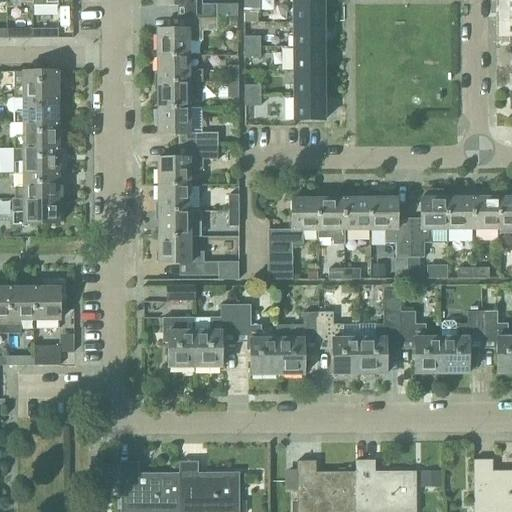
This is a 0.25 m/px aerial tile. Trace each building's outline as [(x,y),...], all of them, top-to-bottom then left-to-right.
[(183,19),(216,19),(216,6),(200,6),(200,0),(154,0),(154,8),(183,8),(183,19)] [(242,0),(242,9),(257,9),(256,0),(242,0)] [(290,0),(291,22),(321,22),(321,0),(290,0)] [(155,58),(188,58),(188,42),(201,42),(201,32),(216,32),(216,19),(183,19),(183,31),(155,31),(155,58)] [(291,47),(322,47),(321,22),(291,22),(291,47)] [(31,39),(31,30),(5,30),(6,39),(31,39)] [(31,30),(31,39),(56,39),(56,30),(31,30)] [(257,38),(242,38),(242,48),(257,48),(257,38)] [(291,71),(322,71),(322,47),(291,47),(291,71)] [(242,58),(257,58),(257,48),(242,48),(242,58)] [(200,71),(188,71),(188,58),(155,58),(155,83),(188,83),(188,82),(199,82),(200,71)] [(236,68),(225,68),(225,83),(237,83),(236,68)] [(291,96),(322,96),(322,71),(291,71),(291,96)] [(57,73),(20,73),(13,73),(13,99),(21,99),(57,99),(57,73)] [(188,83),(155,83),(155,109),(188,109),(188,83)] [(226,98),(237,98),(237,83),(225,83),(226,98)] [(257,86),(242,86),(243,96),(257,96),(257,86)] [(243,106),(257,106),(257,96),(243,96),(243,106)] [(322,96),(291,96),(292,121),(322,120),(322,96)] [(57,99),(21,99),(21,113),(13,113),(13,124),(21,124),(57,124),(57,99)] [(185,147),(216,147),(216,134),(200,135),(200,110),(201,110),(201,109),(188,109),(155,109),(155,134),(185,134),(185,147)] [(57,124),(21,124),(21,138),(13,138),(13,149),(21,149),(57,149),(57,124)] [(156,186),(189,186),(189,171),(202,171),(202,160),(216,160),(216,147),(185,147),(185,159),(155,159),(156,186)] [(57,149),(21,149),(21,163),(13,163),(14,173),(21,173),(57,173),(57,149)] [(14,199),(21,199),(57,199),(57,173),(21,173),(21,188),(14,188),(14,199)] [(156,211),(189,211),(189,186),(156,186),(156,211)] [(227,211),(237,211),(237,196),(227,196),(227,211)] [(511,198),(498,199),(498,231),(511,231),(511,198)] [(57,199),(21,199),(21,214),(14,214),(14,225),(57,225),(57,199)] [(369,231),(368,199),(342,200),(343,231),(369,231)] [(407,260),(407,257),(407,220),(395,220),(395,199),(368,199),(369,231),(384,231),(384,245),(394,245),(394,260),(407,260)] [(407,220),(407,257),(407,260),(420,260),(420,245),(430,245),(430,231),(446,231),(446,199),(418,200),(419,220),(407,220)] [(446,199),(446,231),(471,231),(471,199),(446,199)] [(498,231),(498,199),(471,199),(471,231),(498,231)] [(317,231),(317,200),(290,200),(290,231),(266,231),(267,255),(290,255),(290,246),(301,245),(301,231),(317,231)] [(343,245),(343,231),(342,200),(317,200),(317,231),(317,240),(330,240),(330,246),(343,245)] [(189,238),(189,215),(189,211),(156,211),(156,238),(189,238)] [(237,211),(227,211),(227,227),(238,227),(237,211)] [(189,238),(156,238),(156,264),(184,265),(184,277),(216,277),(216,281),(236,281),(236,264),(203,264),(203,253),(189,253),(189,238)] [(267,265),(290,265),(290,255),(267,255),(267,265)] [(290,265),(267,265),(267,281),(290,281),(290,265)] [(471,280),(471,268),(455,268),(455,280),(471,280)] [(471,268),(471,280),(487,280),(487,269),(471,268)] [(343,280),(343,269),(326,269),(327,280),(343,280)] [(343,269),(343,280),(359,280),(359,269),(343,269)] [(32,321),(32,288),(11,288),(11,286),(8,286),(8,288),(8,334),(20,334),(20,321),(32,321)] [(32,288),(32,321),(58,320),(58,288),(37,288),(37,286),(32,286),(32,288)] [(193,302),(193,287),(166,287),(165,301),(193,302)] [(0,334),(8,334),(8,288),(0,288),(0,334)] [(381,313),(384,313),(384,326),(373,326),(373,339),(358,339),(359,376),(385,376),(385,344),(399,344),(398,313),(398,290),(381,290),(381,313)] [(193,319),(194,369),(220,369),(220,337),(234,337),(234,306),(219,306),(219,319),(208,319),(193,319)] [(276,339),(260,339),(260,326),(249,326),(249,306),(234,306),(234,337),(248,337),(248,377),(277,377),(276,339)] [(276,326),(276,339),(277,377),(303,376),(303,345),(318,345),(317,313),(301,313),(301,326),(290,326),(276,326)] [(358,326),(342,326),(331,326),(331,313),(317,313),(318,345),(331,345),(331,376),(359,376),(358,339),(358,326)] [(414,313),(398,313),(399,344),(413,344),(413,376),(440,375),(440,339),(424,339),(424,325),(414,325),(414,313)] [(440,325),(440,339),(440,375),(467,375),(467,343),(481,343),(481,313),(465,313),(465,325),(457,325),(454,322),(444,322),(440,325)] [(511,374),(511,337),(507,338),(507,325),(495,325),(495,313),(481,313),(481,343),(495,344),(495,375),(511,374)] [(166,335),(166,369),(194,369),(193,319),(185,320),(161,320),(161,335),(166,335)] [(33,357),(33,366),(58,366),(58,347),(33,347),(33,357)] [(0,366),(8,366),(8,357),(0,357),(0,366)] [(8,357),(8,366),(33,366),(33,357),(8,357)] [(511,511),(511,471),(491,472),(491,461),(471,461),(472,511),(511,511)] [(296,462),(296,492),(295,511),(354,511),(354,473),(315,473),(315,462),(296,462)] [(354,462),(354,473),(354,511),(414,511),(415,473),(374,473),(374,462),(354,462)] [(177,511),(177,475),(138,475),(138,463),(118,463),(118,511),(177,511)] [(177,475),(177,511),(237,511),(237,474),(197,474),(197,463),(177,463),(177,475)]
